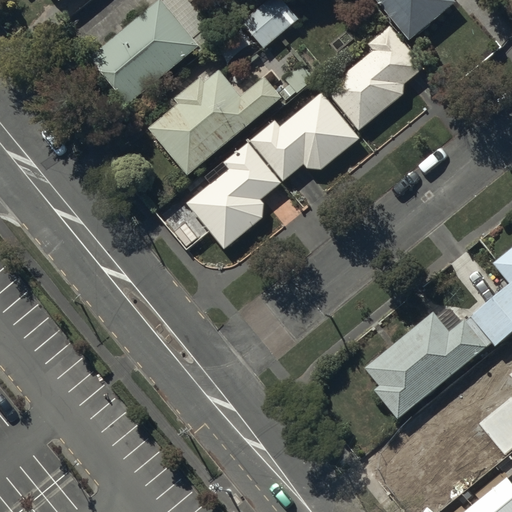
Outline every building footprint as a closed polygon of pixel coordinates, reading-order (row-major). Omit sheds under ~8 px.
[(200,45),(164,0),(159,0),(91,54),(129,102),(200,45)] [(267,0),(243,19),(265,46),(299,19),(284,0),(267,0)] [(379,0),(410,38),(456,1),(455,0),(379,0)] [(375,50),(326,87),(360,129),(404,93),(405,82),(425,66),(392,23),(368,42),(375,50)] [(180,101),(150,126),(189,174),(283,96),(286,100),(297,91),(299,93),(317,78),(306,65),(298,72),(295,69),(285,77),(291,84),(280,92),(267,76),(243,95),(221,68),(206,81),(202,76),(177,97),(180,101)] [(276,118),(250,139),(284,180),(304,163),(308,168),(324,168),(361,137),(322,91),(314,98),(311,95),(279,121),(276,118)] [(228,168),(187,202),(225,248),(263,217),(266,203),(262,198),(282,181),(249,141),(223,162),(228,168)] [(511,246),(496,259),(511,278),(511,246)] [(511,280),(471,314),(496,344),(511,330),(511,280)] [(366,366),(380,383),(375,387),(399,417),(488,345),(466,318),(450,330),(434,311),(366,366)] [(511,381),(500,368),(418,436),(435,457),(433,459),(456,486),(511,439),(511,381)] [(511,511),(511,487),(481,511),(511,511)]
